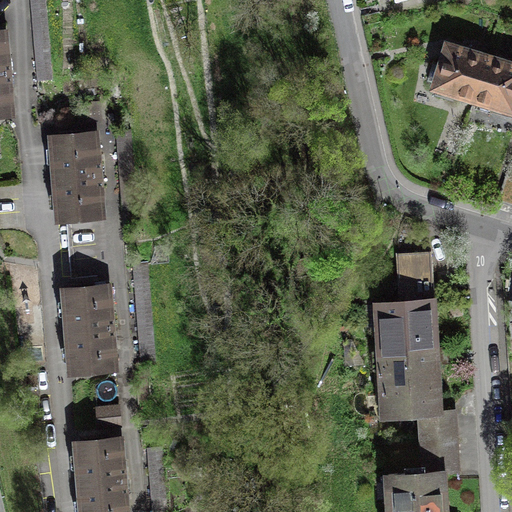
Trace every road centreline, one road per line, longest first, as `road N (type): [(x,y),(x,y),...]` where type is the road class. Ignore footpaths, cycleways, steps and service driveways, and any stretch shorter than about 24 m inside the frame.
road 1 (residential): [(339,0),(381,179),(408,203),(477,226)]
road 2 (residential): [(477,226),(494,511)]
